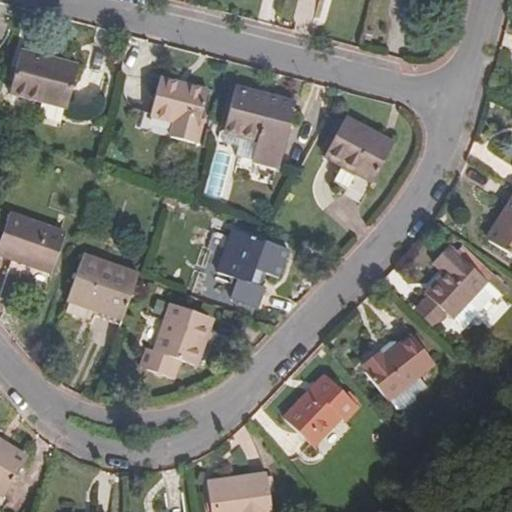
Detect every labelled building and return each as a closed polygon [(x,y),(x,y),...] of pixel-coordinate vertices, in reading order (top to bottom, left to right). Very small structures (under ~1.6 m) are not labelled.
[(13,95),(69,110),(81,67),(25,53),(13,95)] [(174,139),(198,145),(211,92),(163,81),(154,117),(178,123),(174,139)] [(237,90),(227,133),(262,141),(256,162),(284,169),(300,106),(237,90)] [(348,120),(327,161),(346,170),(338,186),(351,193),(359,176),(376,185),(397,145),(348,120)] [(511,257),(511,201),(502,217),(505,219),(489,243),(511,257)] [(1,253),(54,271),(68,228),(15,211),(1,253)] [(271,291),(266,289),(255,286),(260,270),(271,274),(284,278),(293,251),(270,243),(269,245),(260,242),(261,239),(237,231),(222,275),(242,282),(235,302),(264,312),(271,291)] [(72,292),(129,313),(139,283),(146,265),(89,245),(72,292)] [(450,246),(435,263),(446,273),(426,294),(428,296),(450,317),(454,321),(466,308),(478,320),(481,322),(510,290),(480,262),(474,268),(461,256),(450,246)] [(467,249),(461,256),(474,268),(480,262),(467,249)] [(255,286),(266,289),(271,274),(260,270),(255,286)] [(215,295),(235,302),(242,282),(222,275),(215,295)] [(414,311),(436,332),(450,317),(428,296),(414,311)] [(466,308),(454,321),(466,332),(478,320),(466,308)] [(201,371),(209,348),(201,346),(209,321),(172,309),(157,357),(151,355),(145,373),(179,384),(185,366),(201,371)] [(217,323),(209,321),(201,346),(209,348),(217,323)] [(402,346),(388,357),(383,350),(366,364),(371,370),(369,372),(392,400),(395,397),(402,407),(409,408),(418,401),(419,394),(430,386),(423,376),(438,364),(416,335),(402,346)] [(383,350),(388,357),(402,346),(399,342),(394,341),(383,350)] [(345,420),(359,405),(326,374),(286,416),(315,443),(340,415),(345,420)] [(0,495),(9,501),(31,460),(0,443),(0,495)] [(273,511),(268,477),(209,484),(212,511),(273,511)]
